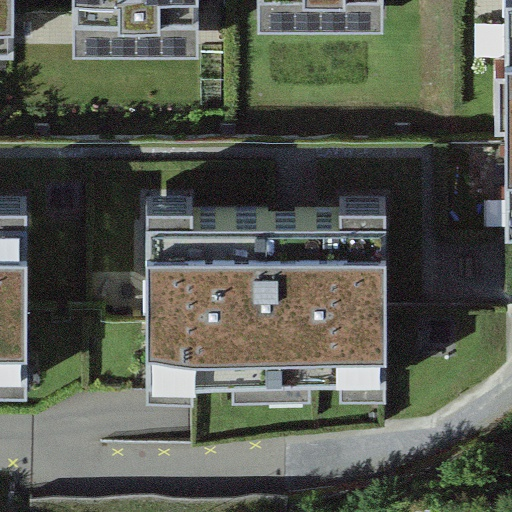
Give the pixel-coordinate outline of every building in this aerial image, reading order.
[(14,0),(0,0),(0,43),(14,43),(14,0)] [(198,0),(72,0),(73,14),(199,13),(198,0)] [(511,15),(505,15),(505,55),(495,55),(495,115),(505,115),(505,195),(511,194),(511,15)] [(145,198),(143,390),(442,392),(443,199),(145,198)] [(0,207),(0,384),(85,383),(81,206),(0,207)]
